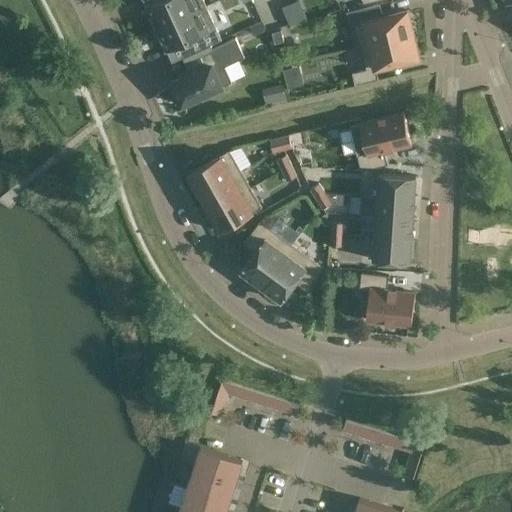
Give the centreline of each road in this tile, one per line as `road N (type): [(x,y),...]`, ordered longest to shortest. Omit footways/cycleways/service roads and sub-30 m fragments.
road 1 (residential): [(79,0),(194,267),(247,319),(339,357)]
road 2 (residential): [(444,355),(456,0)]
road 3 (residential): [(290,511),(339,357)]
road 4 (residential): [(511,116),(465,0)]
